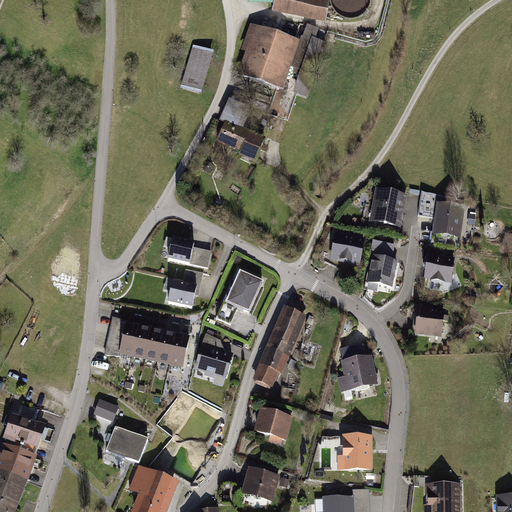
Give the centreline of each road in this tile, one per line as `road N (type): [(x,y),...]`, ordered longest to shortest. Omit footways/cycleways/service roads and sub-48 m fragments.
road 1 (residential): [(295,274),(326,213),(379,159),(450,41),(497,0)]
road 2 (residential): [(295,274),(361,313),(394,365),(388,511)]
road 3 (residential): [(108,0),(93,272)]
road 4 (residential): [(184,511),(219,476),(252,370),(295,274)]
road 5 (residential): [(93,272),(83,373),(42,511)]
road 6 (residential): [(225,0),(231,45),(223,89),(162,203)]
road 7 (track): [(0,281),(102,158)]
road 8 (residential): [(162,203),(295,274)]
